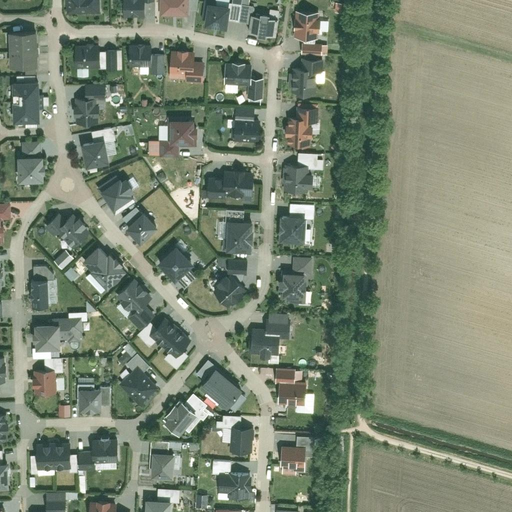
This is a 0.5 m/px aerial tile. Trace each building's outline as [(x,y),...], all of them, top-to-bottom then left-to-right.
[(67,0),(68,11),(101,10),(100,0),(67,0)] [(124,0),(124,14),(146,14),(146,0),(124,0)] [(161,0),(161,14),(189,14),(189,7),(189,0),(161,0)] [(231,4),(229,18),(240,20),(242,2),(234,0),(232,0),(231,4)] [(209,1),(206,24),(228,27),(229,18),(231,4),(209,1)] [(242,2),(240,20),(250,21),(251,12),(253,3),(249,3),(242,2)] [(297,8),(296,35),(319,36),(321,9),(297,8)] [(261,13),(251,12),(250,21),(248,30),(259,32),(258,35),(267,36),(267,33),(277,35),(279,16),(270,15),(271,13),(262,11),(261,13)] [(38,65),(37,29),(10,30),(11,66),(27,65),(37,65),(38,65)] [(303,41),(303,53),(322,53),(322,42),(303,41)] [(75,43),(76,65),(102,64),(101,50),(101,42),(75,43)] [(152,43),(129,43),(130,64),(150,64),(153,64),(153,52),(152,43)] [(196,49),(172,48),(171,69),(187,70),(195,70),(195,59),(196,49)] [(122,49),(101,50),(102,64),(102,68),(123,67),(122,49)] [(166,52),(153,52),(153,64),(150,64),(150,71),(166,70),(166,52)] [(302,56),(302,66),(318,67),(324,67),(325,57),(302,56)] [(205,59),(195,59),(195,70),(187,70),(187,79),(204,80),(205,59)] [(253,62),(227,60),(226,81),(249,83),(252,83),(252,76),(253,62)] [(37,65),(27,65),(27,75),(37,75),(37,65)] [(294,65),(292,90),(317,92),(318,67),(302,66),(294,65)] [(265,77),(252,76),(252,83),(249,83),(249,96),(264,97),(265,77)] [(16,121),(41,119),(39,79),(14,80),(14,91),(24,90),(24,102),(15,102),(16,121)] [(86,84),(87,95),(98,95),(107,94),(107,83),(86,84)] [(76,96),(77,121),(99,120),(98,95),(87,95),(76,96)] [(298,104),(298,115),(313,116),(312,120),(320,120),(321,105),(298,104)] [(237,105),(236,117),(255,118),(255,106),(237,105)] [(197,114),(169,114),(169,138),(160,138),(161,154),(180,154),(180,143),(197,143),(197,114)] [(290,115),(288,143),(311,144),(312,120),(313,116),(298,115),(290,115)] [(235,138),(260,139),(261,118),(255,118),(236,117),(235,138)] [(93,129),(95,140),(106,138),(117,136),(115,125),(93,129)] [(23,139),(23,154),(43,154),(42,138),(23,139)] [(83,142),(87,166),(110,161),(106,138),(95,140),(83,142)] [(150,154),(161,154),(160,138),(150,138),(150,154)] [(330,145),(335,149),(340,143),(335,139),(330,145)] [(299,150),(299,162),(310,163),(310,166),(318,167),(319,151),(299,150)] [(19,155),(20,180),(45,179),(44,154),(43,154),(23,154),(19,155)] [(299,162),(286,162),(285,189),(308,190),(308,186),(314,186),(315,171),(309,171),(310,166),(310,163),(299,162)] [(253,193),(255,170),(227,168),(227,176),(226,191),(253,193)] [(158,174),(161,179),(167,175),(164,170),(158,174)] [(98,186),(116,213),(137,199),(132,191),(136,189),(128,176),(124,179),(119,172),(98,186)] [(226,191),(227,176),(210,175),(208,195),(225,196),(226,191)] [(0,200),(0,215),(2,215),(12,215),(11,200),(0,200)] [(291,201),(291,214),(307,214),(315,215),(316,202),(291,201)] [(131,222),(143,211),(136,204),(124,216),(131,222)] [(229,218),(245,219),(245,208),(227,207),(227,218),(229,218)] [(127,227),(142,242),(159,224),(144,209),(143,211),(131,222),(127,227)] [(56,227),(67,218),(60,211),(46,223),(53,231),(56,227)] [(92,230),(74,211),(67,218),(56,227),(74,246),(92,230)] [(282,213),(281,240),(306,241),(307,214),(291,214),(282,213)] [(252,250),(254,220),(245,219),(229,218),(227,248),(252,250)] [(91,269),(108,287),(128,269),(123,264),(125,263),(117,255),(116,256),(111,251),(108,253),(100,244),(84,259),(92,268),(91,269)] [(190,266),(195,262),(178,245),(160,262),(176,279),(178,277),(190,266)] [(294,254),(293,271),(308,271),(313,271),(314,255),(294,254)] [(230,257),(229,272),(248,273),(249,258),(230,257)] [(35,278),(49,278),(49,263),(35,264),(35,278)] [(73,279),(80,272),(72,265),(66,271),(73,279)] [(190,266),(178,277),(186,286),(199,274),(190,266)] [(293,271),(285,270),(284,278),(280,278),(279,288),(284,288),(283,299),(307,300),(308,271),(293,271)] [(214,289),(229,305),(248,288),(233,272),(229,275),(227,273),(217,282),(219,285),(214,289)] [(146,302),(154,295),(136,276),(117,293),(135,312),(146,302)] [(32,279),(33,305),(51,304),(49,278),(35,278),(32,279)] [(156,313),(146,302),(135,312),(131,317),(140,327),(156,313)] [(37,339),(37,346),(52,345),(62,344),(62,336),(69,335),(69,338),(82,338),(81,329),(83,329),(83,313),(55,315),(55,320),(36,321),(37,328),(34,329),(34,340),(37,339)] [(151,332),(164,343),(179,326),(166,315),(151,332)] [(266,316),(266,326),(281,327),(280,335),(291,335),(292,318),(266,316)] [(252,350),(279,352),(280,335),(281,327),(266,326),(253,325),(252,350)] [(164,343),(177,354),(192,337),(179,326),(164,343)] [(52,355),(52,345),(37,346),(34,346),(34,355),(52,355)] [(139,363),(145,368),(151,362),(139,350),(128,361),(134,368),(139,363)] [(199,370),(207,376),(218,364),(210,357),(199,370)] [(120,381),(141,402),(160,384),(145,368),(139,363),(134,368),(120,381)] [(241,390),(243,386),(218,364),(207,376),(202,382),(228,405),(229,402),(241,390)] [(280,378),(295,379),(296,365),(277,364),(277,378),(280,378)] [(35,391),(57,390),(56,367),(34,368),(35,391)] [(280,378),(279,400),(307,401),(308,380),(295,379),(280,378)] [(102,385),(102,399),(111,399),(111,384),(102,384),(102,385)] [(81,385),(81,408),(102,408),(102,399),(102,385),(81,385)] [(241,390),(229,402),(236,408),(247,395),(241,390)] [(194,391),(186,401),(198,410),(201,412),(209,402),(194,391)] [(180,432),(198,410),(186,401),(182,398),(178,403),(175,400),(167,411),(170,413),(165,420),(180,432)] [(60,402),(60,414),(72,413),(71,402),(60,402)] [(0,437),(8,437),(7,411),(0,411),(0,437)] [(233,423),(242,424),(243,413),(224,412),(224,418),(218,417),(218,424),(232,425),(233,423)] [(232,425),(231,447),(252,449),(254,424),(242,424),(233,423),(232,425)] [(298,433),(297,444),(307,444),(316,445),(316,434),(298,433)] [(95,448),(95,459),(120,458),(119,435),(94,436),(95,448)] [(154,448),(170,449),(170,439),(152,438),(151,448),(154,448)] [(38,452),(38,466),(71,465),(71,451),(70,439),(37,440),(38,452)] [(283,443),(282,464),(306,465),(307,444),(297,444),(283,443)] [(78,450),(79,466),(95,466),(95,459),(95,448),(78,448),(78,450)] [(154,448),(153,473),(174,474),(175,449),(170,449),(154,448)] [(78,450),(71,451),(71,465),(71,469),(79,469),(79,466),(78,450)] [(221,470),(231,470),(231,469),(231,458),(214,457),(213,469),(221,470)] [(0,484),(10,484),(9,458),(4,459),(0,458),(0,484)] [(250,488),(252,488),(253,473),(250,473),(250,470),(231,469),(231,470),(221,470),(220,488),(229,489),(229,493),(249,494),(250,488)] [(159,485),(158,496),(172,497),(180,497),(181,486),(159,485)] [(47,489),(47,509),(57,509),(67,509),(67,489),(47,489)] [(208,505),(208,492),(196,492),(196,505),(208,505)] [(146,511),(171,511),(172,497),(158,496),(147,496),(146,511)] [(117,499),(91,498),(90,511),(116,511),(117,510),(117,499)]
